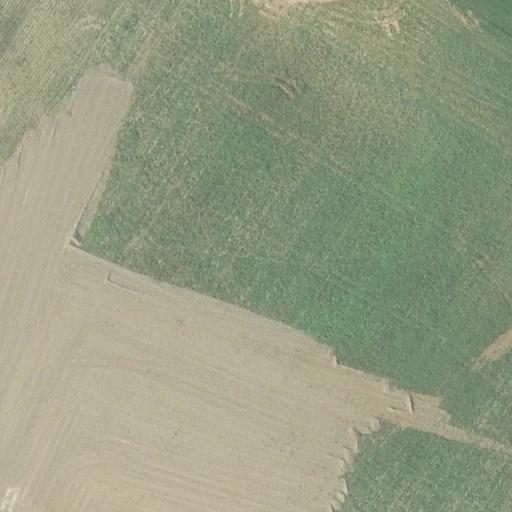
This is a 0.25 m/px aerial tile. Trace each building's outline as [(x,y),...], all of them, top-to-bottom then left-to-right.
[(105,0),(0,0),(0,511),(511,511),(511,270),(401,197),(105,0)] [(136,0),(212,50),(245,0),(136,0)] [(511,0),(490,0),(511,14),(511,0)] [(511,30),(490,63),(511,78),(511,30)] [(511,206),(431,153),(401,197),(511,270),(511,206)]
